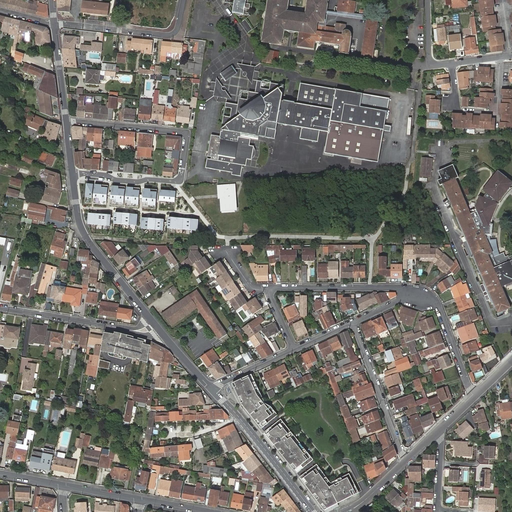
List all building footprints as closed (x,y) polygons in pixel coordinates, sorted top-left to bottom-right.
[(8,1),(6,7),(16,10),(18,0),(10,0),(10,1),(8,1)] [(28,0),(18,0),(16,10),(26,12),(29,4),(28,3),(28,2),(29,0),(28,0)] [(26,12),(37,15),(39,6),(36,5),(38,2),(38,0),(37,0),(35,0),(35,2),(29,0),(28,2),(28,3),(29,4),(26,12)] [(57,0),(58,11),(71,13),(71,0),(57,0)] [(88,13),(94,14),(95,2),(82,0),(81,12),(86,13),(86,11),(88,12),(88,13)] [(246,0),(234,0),(232,13),(243,15),(245,8),(249,9),(250,4),(245,4),(246,0)] [(345,25),(336,23),(336,26),(335,28),(316,26),(317,21),(323,21),(325,11),(326,0),(307,0),(306,14),(285,11),(286,0),(268,0),(263,42),(281,44),(283,29),(299,32),(297,47),(314,49),(315,41),(340,45),(339,53),(349,54),(351,37),(350,36),(350,35),(350,33),(349,31),(348,30),(346,30),(345,30),(345,25)] [(334,12),(353,15),(355,2),(342,0),(339,0),(338,8),(335,7),(334,12)] [(95,2),(94,14),(99,15),(100,13),(102,13),(102,15),(107,16),(109,4),(95,2)] [(49,17),(48,5),(41,3),(41,6),(40,6),(39,6),(37,15),(47,18),(49,17)] [(479,4),(480,14),(486,13),(485,9),(492,8),(491,3),(479,4)] [(325,11),(323,21),(317,21),(316,26),(335,28),(336,26),(327,25),(328,14),(367,20),(367,17),(353,15),(334,12),(325,11)] [(480,14),(482,23),(494,22),(493,17),(487,17),(486,13),(480,14)] [(13,20),(6,18),(1,30),(0,32),(0,39),(3,33),(3,31),(9,33),(13,20)] [(239,22),(247,33),(252,29),(245,18),(239,22)] [(21,22),(13,20),(9,33),(14,34),(18,35),(21,22)] [(378,22),(367,20),(361,57),(373,58),(378,22)] [(33,25),(21,22),(18,35),(18,37),(17,43),(19,43),(20,40),(25,42),(29,43),(31,34),(33,25)] [(488,32),(489,32),(488,28),(494,27),(494,22),(482,23),(483,33),(488,32)] [(438,30),(439,44),(444,43),(444,42),(447,42),(445,24),(437,25),(438,30)] [(47,28),(33,25),(35,31),(36,29),(38,30),(39,45),(51,44),(49,32),(47,28)] [(488,32),(490,41),(501,40),(501,35),(494,36),(494,31),(489,32),(488,32)] [(64,36),(63,49),(75,50),(76,37),(64,36)] [(448,37),(450,49),(463,47),(461,36),(455,37),(455,36),(448,37)] [(467,38),(468,45),(470,44),(470,47),(468,48),(466,48),(468,54),(480,51),(479,46),(478,46),(475,37),(467,38)] [(142,50),(143,40),(133,39),(132,42),(127,41),(127,50),(134,51),(134,49),(142,50)] [(152,41),(143,40),(142,50),(146,50),(146,54),(151,54),(152,51),(152,41)] [(495,52),(494,50),(498,49),(497,46),(502,45),(502,43),(501,40),(490,41),(491,53),(495,52)] [(172,43),(162,42),(160,61),(165,62),(166,53),(171,53),(172,43)] [(81,50),(100,52),(101,44),(92,43),(92,47),(81,46),(81,50)] [(171,53),(172,53),(171,57),(173,60),(179,60),(181,58),(182,54),(186,54),(186,47),(182,46),(182,44),(172,43),(171,53)] [(16,49),(14,59),(21,62),(24,53),(16,49)] [(63,49),(65,67),(77,68),(76,57),(80,57),(79,50),(75,50),(63,49)] [(276,65),(278,52),(264,50),(262,63),(276,65)] [(183,62),(181,73),(200,75),(203,54),(194,53),(193,63),(183,62)] [(105,71),(115,72),(116,68),(116,64),(105,63),(105,71)] [(25,64),(23,70),(37,75),(42,78),(40,82),(38,89),(50,95),(58,99),(55,76),(25,64)] [(252,86),(255,67),(237,64),(243,73),(244,73),(245,73),(246,73),(246,74),(246,75),(246,76),(252,86)] [(225,82),(237,74),(232,66),(220,75),(225,82)] [(102,71),(87,69),(85,83),(99,85),(100,75),(105,76),(115,76),(115,72),(105,71),(102,71)] [(474,75),(474,81),(484,82),(484,70),(478,70),(478,71),(478,75),(474,75)] [(484,70),(484,82),(486,82),(489,82),(493,82),(494,70),(490,70),(484,70)] [(468,72),(457,74),(459,90),(467,89),(466,87),(469,86),(467,79),(469,79),(468,72)] [(442,90),(449,89),(448,79),(447,79),(446,75),(436,76),(437,85),(441,85),(442,90)] [(213,97),(231,100),(225,91),(224,91),(223,91),(223,90),(222,90),(222,89),(222,88),(223,88),(216,79),(213,97)] [(285,86),(270,83),(269,90),(261,88),(262,82),(257,81),(255,93),(255,96),(250,135),(259,137),(275,139),(278,123),(302,128),(300,139),(318,142),(320,131),(329,133),(325,154),(370,161),(371,155),(361,153),(364,138),(382,142),(390,99),(300,83),(296,104),(282,101),(285,86)] [(40,113),(53,118),(50,95),(38,89),(40,113)] [(168,89),(163,121),(175,123),(176,114),(177,108),(173,107),(171,106),(173,90),(168,89)] [(481,89),(480,98),(488,99),(490,99),(492,99),(492,94),(486,93),(486,89),(483,89),(481,89)] [(511,90),(504,90),(503,95),(510,95),(509,100),(511,100),(511,90)] [(243,166),(246,166),(247,155),(249,139),(241,138),(241,134),(250,135),(255,96),(248,95),(247,100),(241,99),(240,106),(238,105),(226,103),(225,108),(232,109),(230,118),(224,116),(220,137),(212,135),(208,157),(209,157),(211,157),(211,160),(208,159),(207,159),(206,169),(232,173),(232,175),(241,177),(243,166)] [(435,96),(427,96),(427,100),(430,100),(430,105),(430,113),(438,113),(440,113),(440,99),(435,99),(435,96)] [(79,97),(77,118),(85,118),(86,107),(83,106),(84,102),(84,97),(79,97)] [(122,103),(123,99),(109,98),(109,104),(107,120),(107,121),(112,121),(113,109),(116,109),(117,103),(122,103)] [(488,99),(480,98),(476,98),(475,107),(481,108),(481,103),(487,104),(488,99)] [(124,109),(126,100),(123,99),(122,103),(121,122),(135,123),(136,111),(134,110),(134,113),(126,113),(127,109),(124,109)] [(152,100),(140,99),(139,120),(150,121),(152,100)] [(511,109),(511,100),(509,100),(509,104),(503,104),(502,109),(511,109)] [(100,119),(101,108),(101,103),(94,103),(94,106),(93,119),(100,119)] [(107,120),(109,104),(106,103),(106,107),(103,107),(102,108),(101,108),(100,119),(107,120)] [(94,106),(90,106),(86,105),(86,107),(85,118),(93,119),(94,106)] [(157,106),(153,105),(151,120),(162,121),(163,107),(157,106)] [(182,109),(183,107),(180,106),(180,109),(178,108),(176,122),(188,124),(190,110),(188,110),(182,109)] [(32,109),(26,107),(21,119),(27,121),(25,125),(29,127),(26,133),(35,137),(36,134),(39,136),(38,138),(56,144),(61,125),(46,120),(30,114),(32,109)] [(511,119),(511,109),(502,109),(502,114),(508,114),(508,119),(511,119)] [(466,128),(467,116),(462,116),(462,114),(452,113),(452,119),(455,119),(454,121),(453,121),(453,127),(457,127),(457,128),(462,129),(462,128),(466,128)] [(467,116),(466,128),(469,128),(472,128),(476,128),(476,121),(476,117),(472,116),(467,116)] [(476,121),(476,128),(485,129),(486,117),(481,117),(480,121),(476,121)] [(486,117),(485,129),(495,129),(495,122),(491,122),(491,119),(491,117),(489,117),(486,117)] [(511,128),(511,119),(508,119),(508,123),(502,123),(501,128),(511,128)] [(73,140),(84,139),(83,136),(82,136),(82,134),(87,134),(88,128),(73,127),(72,129),(73,140)] [(87,134),(87,140),(94,141),(95,129),(88,128),(87,134)] [(95,129),(94,141),(94,148),(99,148),(99,142),(102,142),(103,130),(95,129)] [(127,132),(120,131),(118,145),(126,146),(127,132)] [(127,132),(126,146),(131,146),(131,151),(135,151),(135,147),(135,145),(133,145),(135,133),(127,132)] [(139,133),(138,148),(151,149),(151,148),(152,135),(139,133)] [(181,137),(166,136),(166,144),(167,144),(171,145),(171,147),(175,147),(175,150),(180,151),(181,139),(181,137)] [(379,163),(382,142),(364,138),(361,153),(371,155),(370,161),(379,163)] [(151,149),(138,148),(137,159),(140,160),(141,157),(150,158),(151,149)] [(43,158),(41,163),(52,167),(56,158),(43,152),(41,157),(43,158)] [(86,152),(74,153),(76,166),(80,169),(83,169),(82,159),(81,157),(87,156),(86,152)] [(177,168),(179,152),(172,152),(171,158),(176,159),(175,168),(177,168)] [(22,160),(32,164),(34,158),(25,154),(22,160)] [(100,156),(93,155),(92,160),(91,170),(99,171),(100,156)] [(431,177),(432,158),(422,158),(420,176),(431,177)] [(82,159),(83,169),(91,170),(92,160),(82,159)] [(123,170),(123,173),(133,173),(133,165),(128,164),(124,164),(123,170)] [(453,165),(438,172),(442,179),(438,181),(440,186),(443,184),(468,242),(466,243),(463,238),(462,239),(470,257),(474,256),(485,281),(494,302),(492,302),(493,304),(495,304),(499,313),(511,308),(502,286),(511,281),(511,258),(509,260),(511,263),(499,268),(484,234),(491,235),(492,227),(490,226),(497,205),(496,205),(493,203),(494,200),(497,203),(511,186),(504,182),(507,179),(499,173),(484,192),(487,195),(484,199),(480,198),(475,209),(469,211),(455,179),(458,178),(453,165)] [(45,169),(41,168),(38,174),(42,181),(46,182),(48,177),(46,176),(44,173),(45,169)] [(173,169),(163,168),(163,176),(172,177),(173,169)] [(59,174),(45,169),(44,173),(46,176),(48,177),(46,182),(50,183),(49,187),(59,190),(60,187),(61,187),(59,174)] [(21,187),(22,180),(12,177),(10,184),(21,187)] [(94,185),(87,184),(85,202),(92,203),(94,185)] [(109,185),(95,184),(94,203),(107,205),(109,185)] [(238,210),(236,184),(217,186),(218,199),(220,199),(221,211),(238,210)] [(125,187),(112,186),(111,205),(124,206),(125,187)] [(141,188),(127,187),(126,206),(139,207),(141,188)] [(158,189),(145,188),(143,207),(156,208),(158,189)] [(9,189),(7,196),(18,198),(20,192),(9,189)] [(60,193),(46,189),(42,200),(57,204),(60,193)] [(176,191),(160,190),(160,200),(175,202),(176,191)] [(29,211),(27,218),(33,219),(33,223),(39,224),(40,220),(43,221),(44,214),(42,214),(44,206),(28,203),(27,207),(26,206),(25,210),(29,211)] [(64,222),(67,211),(50,207),(50,209),(54,210),(51,219),(64,222)] [(111,215),(89,213),(88,224),(110,226),(111,215)] [(138,215),(115,213),(114,224),(137,226),(138,215)] [(165,219),(142,217),(141,228),(164,230),(165,219)] [(199,220),(169,217),(168,228),(198,230),(199,220)] [(65,235),(56,232),(51,248),(55,250),(54,253),(61,255),(65,242),(63,241),(65,235)] [(105,242),(103,244),(107,249),(113,257),(119,252),(118,251),(115,247),(113,244),(111,243),(105,242)] [(166,246),(159,245),(166,255),(170,252),(166,246)] [(310,245),(302,246),(303,246),(303,248),(303,249),(303,261),(315,261),(315,249),(310,249),(310,245)] [(444,255),(438,250),(430,250),(429,245),(417,245),(417,246),(417,258),(434,258),(438,262),(444,255)] [(198,246),(191,246),(191,251),(189,257),(185,261),(190,267),(193,265),(204,257),(202,253),(200,254),(198,250),(198,246)] [(281,246),(266,246),(270,264),(276,263),(275,256),(281,256),(281,246)] [(283,246),(282,246),(281,261),(297,261),(297,251),(291,251),(283,251),(283,248),(283,246)] [(407,269),(407,260),(416,259),(416,246),(404,246),(404,255),(403,255),(403,269),(407,269)] [(123,250),(130,258),(132,256),(125,248),(123,250)] [(92,260),(92,257),(89,256),(89,251),(78,250),(77,259),(82,260),(81,262),(87,263),(86,273),(84,273),(82,273),(81,277),(83,277),(82,284),(83,284),(83,285),(88,286),(89,283),(92,260)] [(123,250),(114,257),(121,265),(130,258),(123,250)] [(166,255),(165,255),(169,261),(171,260),(175,266),(179,264),(170,252),(166,255)] [(460,268),(457,260),(453,264),(444,255),(438,262),(435,264),(440,268),(442,266),(448,271),(449,270),(455,274),(460,268)] [(212,267),(208,262),(207,263),(206,261),(207,260),(204,257),(193,265),(200,275),(212,267)] [(141,264),(136,258),(126,265),(128,267),(124,270),(129,277),(138,269),(137,268),(141,264)] [(378,258),(378,269),(380,269),(380,276),(386,275),(386,277),(391,277),(391,270),(387,270),(387,258),(378,258)] [(99,264),(92,260),(89,283),(96,284),(96,283),(99,264)] [(349,262),(343,261),(343,278),(354,278),(354,268),(349,268),(349,262)] [(226,272),(219,262),(213,266),(217,272),(216,273),(218,278),(226,272)] [(338,263),(329,263),(329,265),(329,278),(338,278),(338,263)] [(44,274),(49,276),(53,266),(46,264),(46,266),(44,274)] [(318,278),(329,278),(329,265),(319,265),(318,278)] [(397,266),(391,266),(391,270),(391,277),(391,278),(402,278),(402,266),(397,266)] [(365,278),(365,267),(354,267),(354,268),(354,278),(365,278)] [(16,275),(13,294),(29,297),(32,271),(20,269),(18,269),(16,275)] [(252,271),(255,278),(258,278),(258,281),(268,281),(268,269),(251,269),(252,271)] [(150,277),(147,271),(145,272),(151,281),(154,279),(152,276),(150,277)] [(151,281),(145,272),(133,280),(139,289),(151,281)] [(233,283),(226,272),(218,278),(216,279),(223,290),(233,283)] [(34,288),(39,290),(43,274),(39,273),(34,288)] [(1,300),(11,302),(13,294),(16,275),(12,274),(10,282),(6,281),(5,285),(1,300)] [(38,293),(42,294),(43,294),(46,282),(49,283),(51,277),(49,276),(44,274),(43,274),(39,290),(38,293)] [(461,283),(462,282),(461,279),(454,283),(452,280),(450,278),(448,279),(439,285),(439,287),(440,289),(440,290),(441,292),(442,292),(443,294),(450,289),(452,288),(461,283)] [(151,281),(139,289),(143,295),(154,288),(156,287),(151,281)] [(485,281),(483,282),(485,287),(491,300),(492,302),(494,302),(485,281)] [(235,288),(236,287),(233,283),(223,290),(222,290),(230,301),(240,293),(238,290),(237,290),(235,288)] [(469,294),(470,293),(468,288),(465,289),(461,283),(452,288),(455,299),(457,298),(469,294)] [(54,300),(62,301),(64,288),(51,285),(51,287),(48,287),(47,297),(50,298),(54,299),(54,300)] [(64,288),(62,301),(71,303),(74,303),(74,305),(79,306),(81,293),(87,294),(88,288),(88,287),(83,286),(82,291),(64,288)] [(485,287),(482,289),(487,301),(491,300),(485,287)] [(100,293),(100,290),(95,289),(88,288),(87,294),(86,303),(96,304),(98,295),(97,294),(98,293),(100,293)] [(163,314),(172,326),(197,308),(219,340),(227,335),(225,332),(227,331),(223,326),(222,327),(203,299),(197,291),(176,306),(163,314)] [(244,306),(246,304),(243,300),(245,299),(240,293),(230,301),(237,311),(244,306)] [(336,293),(327,293),(327,300),(327,301),(331,301),(331,303),(337,303),(336,293)] [(378,303),(379,305),(388,301),(384,294),(380,294),(378,295),(377,293),(373,293),(374,294),(378,303)] [(369,295),(357,301),(361,310),(365,308),(378,303),(374,294),(370,296),(369,295)] [(470,297),(469,294),(457,298),(455,299),(457,304),(459,303),(460,306),(458,307),(460,312),(474,307),(471,299),(470,297)] [(342,306),(344,312),(352,308),(351,306),(355,304),(354,302),(354,300),(350,300),(350,299),(350,296),(343,296),(338,296),(338,302),(342,302),(342,306)] [(262,309),(259,304),(258,305),(257,303),(258,302),(255,298),(248,303),(246,304),(244,306),(248,311),(250,310),(253,315),(262,309)] [(321,300),(316,300),(316,311),(311,314),(314,322),(320,319),(325,330),(330,327),(323,312),(323,308),(323,302),(321,302),(321,300)] [(119,309),(119,304),(100,302),(99,316),(117,319),(117,318),(119,309)] [(284,310),(288,319),(296,316),(292,308),(291,307),(284,310)] [(323,312),(330,327),(335,325),(329,312),(328,312),(326,307),(323,308),(323,312)] [(417,313),(403,308),(400,317),(401,318),(401,320),(403,321),(402,323),(412,327),(413,324),(417,313)] [(131,311),(119,309),(117,318),(130,320),(131,311)] [(476,320),(472,310),(468,312),(468,311),(461,314),(465,324),(470,322),(476,320)] [(385,316),(390,327),(397,324),(392,313),(385,316)] [(296,316),(288,319),(290,322),(301,317),(299,314),(296,316)] [(465,324),(461,314),(460,314),(462,322),(456,325),(457,330),(464,327),(469,325),(471,325),(470,322),(465,324)] [(243,328),(249,338),(258,333),(254,328),(264,321),(260,316),(254,320),(243,328)] [(377,334),(378,334),(388,329),(383,319),(372,323),(377,334)] [(422,322),(420,323),(420,325),(423,332),(435,328),(431,319),(424,321),(422,322)] [(299,336),(308,332),(302,321),(293,325),(299,336)] [(6,323),(0,322),(0,343),(17,346),(20,328),(6,325),(6,323)] [(367,338),(377,334),(372,323),(372,322),(362,326),(367,338)] [(275,324),(261,330),(263,333),(265,332),(267,336),(268,337),(270,336),(279,332),(275,324)] [(477,338),(478,338),(473,324),(471,325),(469,325),(472,333),(474,332),(477,338)] [(464,327),(457,330),(459,334),(460,333),(464,343),(477,338),(474,332),(472,333),(469,325),(464,327)] [(47,332),(48,326),(44,326),(43,327),(32,326),(31,332),(32,332),(32,334),(33,334),(33,336),(30,335),(29,344),(33,345),(33,343),(39,344),(40,340),(46,342),(47,332)] [(71,346),(74,331),(67,329),(63,348),(71,349),(71,346)] [(82,333),(82,330),(75,329),(74,331),(71,346),(75,347),(75,344),(80,344),(82,333)] [(80,344),(79,346),(87,348),(89,332),(85,331),(84,333),(82,333),(80,344)] [(235,333),(237,336),(242,343),(245,341),(238,331),(236,333),(235,333)] [(411,331),(402,335),(405,339),(406,343),(410,342),(411,342),(414,341),(422,338),(420,333),(417,334),(413,336),(411,331)] [(51,333),(47,332),(46,342),(45,345),(43,355),(46,356),(47,352),(48,346),(49,346),(50,342),(62,344),(63,334),(51,332),(51,333)] [(340,334),(346,350),(348,357),(352,363),(359,361),(358,357),(356,358),(350,347),(353,346),(348,332),(340,334)] [(109,333),(104,333),(104,337),(101,352),(103,352),(102,352),(102,349),(104,350),(105,351),(106,351),(109,351),(108,353),(114,354),(120,355),(120,354),(124,355),(123,356),(130,358),(137,360),(137,358),(140,359),(143,360),(145,359),(149,360),(149,358),(149,356),(151,346),(146,344),(144,344),(145,342),(138,340),(134,339),(128,338),(128,336),(122,334),(122,336),(115,334),(109,333)] [(249,338),(255,347),(260,344),(261,346),(265,343),(260,335),(258,333),(249,338)] [(439,333),(426,338),(430,348),(443,343),(439,333)] [(101,352),(104,337),(90,334),(88,345),(96,346),(94,356),(100,357),(101,352)] [(337,338),(328,342),(331,350),(339,346),(341,345),(337,338)] [(164,349),(152,342),(151,346),(149,356),(160,359),(159,361),(159,363),(158,367),(157,366),(155,377),(157,377),(159,377),(162,362),(164,349)] [(321,352),(318,354),(321,359),(324,357),(325,360),(327,359),(326,357),(333,353),(332,352),(331,350),(328,342),(319,346),(321,352)] [(409,350),(411,355),(415,354),(412,347),(412,346),(410,342),(406,343),(409,350)] [(466,355),(479,350),(475,342),(463,347),(466,355)] [(260,344),(255,347),(263,358),(272,354),(265,343),(261,346),(260,344)] [(431,354),(445,349),(443,344),(429,349),(424,351),(426,356),(431,354)] [(478,356),(481,363),(495,355),(491,346),(477,352),(478,356)] [(390,362),(402,358),(399,347),(386,352),(390,362)] [(234,357),(239,354),(236,348),(230,351),(234,357)] [(170,352),(164,349),(162,362),(168,363),(171,364),(173,355),(170,352)] [(74,373),(76,365),(75,365),(78,351),(74,350),(69,372),(74,373)] [(208,367),(219,360),(213,350),(202,358),(208,367)] [(307,365),(306,365),(308,369),(314,367),(313,365),(312,363),(317,361),(312,351),(303,356),(307,365)] [(246,362),(246,363),(250,361),(245,353),(241,356),(242,357),(246,362)] [(413,356),(416,366),(422,364),(418,354),(413,356)] [(100,357),(94,356),(91,355),(88,368),(90,368),(89,375),(97,376),(98,368),(100,360),(100,357)] [(244,365),(246,363),(246,362),(242,357),(241,356),(238,357),(244,365)] [(306,373),(310,372),(308,369),(306,365),(302,356),(299,358),(305,370),(306,373)] [(448,356),(438,359),(442,369),(451,366),(448,356)] [(474,372),(483,369),(481,363),(478,356),(469,360),(474,372)] [(348,357),(337,362),(339,368),(341,368),(352,363),(348,357)] [(398,373),(411,368),(408,358),(395,362),(396,363),(398,363),(401,369),(398,369),(398,368),(385,373),(386,377),(398,373)] [(437,364),(432,365),(434,370),(435,371),(442,369),(438,359),(436,360),(437,364)] [(110,363),(102,361),(100,368),(108,369),(110,363)] [(333,371),(328,372),(332,384),(337,382),(335,378),(333,373),(335,372),(341,370),(342,372),(346,370),(352,368),(352,369),(362,366),(360,361),(341,368),(339,368),(333,371)] [(168,363),(162,362),(159,377),(167,378),(168,363)] [(209,368),(217,380),(232,373),(229,366),(223,369),(218,362),(209,368)] [(27,372),(25,372),(23,380),(24,380),(22,389),(27,390),(27,388),(32,389),(36,364),(28,363),(27,370),(27,372)] [(290,376),(288,373),(284,365),(274,370),(279,380),(280,380),(287,377),(290,376)] [(294,377),(299,386),(313,379),(311,375),(303,378),(301,373),(297,375),(294,369),(291,370),(292,371),(294,377)] [(278,382),(280,381),(279,380),(274,370),(264,374),(271,387),(271,388),(279,384),(278,382)] [(431,375),(430,375),(432,380),(434,384),(445,380),(442,371),(436,373),(431,375)] [(386,377),(385,378),(389,389),(398,386),(402,385),(398,373),(386,377)] [(360,376),(360,374),(352,377),(354,383),(350,384),(352,390),(359,387),(368,383),(364,375),(360,376)] [(252,375),(232,384),(243,405),(261,429),(268,424),(264,418),(266,417),(268,418),(275,413),(271,407),(269,406),(265,404),(265,402),(252,375)] [(157,377),(155,384),(155,388),(169,389),(171,378),(167,378),(159,377),(157,377)] [(292,381),(295,388),(299,386),(294,377),(291,379),(292,381)] [(420,379),(420,378),(414,380),(418,392),(422,391),(424,390),(422,385),(420,379)] [(337,382),(332,384),(336,396),(341,394),(337,382)] [(375,395),(371,383),(357,389),(358,391),(354,393),(356,399),(364,396),(365,399),(375,395)] [(153,391),(143,390),(144,389),(131,386),(129,395),(133,400),(138,400),(138,402),(146,403),(147,405),(151,405),(153,391)] [(400,394),(398,386),(389,389),(392,397),(400,394)] [(452,398),(448,387),(436,391),(438,396),(440,402),(452,398)] [(267,392),(270,399),(275,397),(272,390),(267,392)] [(205,404),(200,392),(194,393),(193,394),(189,394),(190,400),(189,400),(180,400),(180,406),(183,406),(188,406),(192,406),(192,404),(205,404)] [(341,394),(336,396),(341,408),(345,406),(341,394)] [(415,402),(412,394),(393,401),(396,409),(408,405),(409,410),(415,407),(417,407),(415,402)] [(428,402),(429,402),(432,412),(435,411),(434,410),(437,409),(437,410),(443,408),(441,403),(440,402),(438,396),(434,398),(433,400),(428,402)] [(365,412),(377,407),(373,398),(365,401),(365,402),(367,407),(364,408),(363,408),(365,412)] [(121,424),(129,426),(131,417),(134,401),(133,401),(128,400),(125,416),(123,415),(121,424)] [(211,410),(211,406),(206,406),(206,410),(204,410),(204,413),(196,413),(196,411),(188,411),(188,409),(183,409),(183,412),(178,412),(171,412),(155,413),(156,421),(224,419),(223,411),(223,410),(211,410)] [(345,406),(341,408),(343,414),(349,412),(347,406),(345,406)] [(497,411),(498,417),(501,416),(502,416),(511,414),(511,413),(511,408),(501,410),(497,411)] [(476,415),(472,416),(475,424),(478,422),(482,433),(490,430),(483,409),(477,411),(478,413),(475,414),(476,415)] [(156,412),(151,411),(144,447),(149,448),(155,413),(156,412)] [(362,417),(365,425),(367,425),(369,424),(379,420),(380,419),(377,411),(362,417)] [(278,416),(275,413),(268,418),(266,417),(264,418),(268,424),(278,416)] [(436,422),(433,413),(420,418),(421,421),(423,428),(434,424),(436,422)] [(420,421),(421,421),(420,418),(418,415),(415,416),(416,419),(412,420),(409,422),(413,434),(423,430),(420,421)] [(22,417),(14,416),(12,423),(9,422),(6,433),(12,434),(9,448),(15,450),(17,444),(22,417)] [(346,419),(350,431),(355,429),(352,422),(353,422),(351,417),(346,419)] [(285,422),(282,419),(272,427),(275,431),(278,429),(277,428),(285,422)] [(382,428),(379,420),(369,424),(372,432),(382,428)] [(463,439),(474,429),(466,421),(455,431),(463,439)] [(301,464),(311,457),(285,422),(277,428),(278,429),(275,431),(272,427),(266,432),(297,472),(303,467),(301,464)] [(24,445),(17,444),(15,450),(13,460),(26,462),(29,446),(27,446),(28,440),(33,441),(35,431),(28,430),(26,439),(25,439),(24,445)] [(231,435),(223,439),(229,451),(234,449),(242,445),(235,431),(230,433),(231,435)] [(350,435),(353,444),(360,441),(358,436),(356,432),(350,435)] [(378,435),(383,449),(385,449),(387,448),(392,446),(387,432),(378,435)] [(82,449),(84,439),(81,439),(79,438),(78,444),(76,444),(75,447),(82,449)] [(151,452),(151,457),(155,457),(158,457),(165,456),(179,455),(179,460),(190,459),(189,450),(191,450),(191,445),(164,447),(164,441),(161,441),(161,448),(151,448),(151,452)] [(464,442),(452,441),(451,446),(455,446),(455,448),(457,448),(457,450),(455,450),(455,456),(472,457),(473,447),(469,447),(464,447),(464,442)] [(253,454),(246,445),(235,450),(230,452),(233,457),(239,453),(241,456),(244,461),(253,454)] [(392,455),(397,453),(394,446),(393,447),(383,453),(385,458),(388,456),(392,454),(392,455)] [(485,451),(485,455),(486,456),(486,459),(493,460),(495,460),(496,447),(489,447),(486,447),(485,451)] [(15,450),(9,448),(7,458),(13,460),(15,450)] [(84,463),(98,466),(101,452),(87,449),(84,463)] [(43,453),(33,451),(29,467),(40,469),(43,453)] [(112,468),(115,452),(112,451),(110,451),(109,456),(102,454),(99,467),(108,469),(112,469),(112,468)] [(53,455),(43,453),(40,469),(50,471),(53,455)] [(262,465),(253,454),(244,461),(239,463),(241,466),(247,464),(248,465),(245,467),(249,472),(249,471),(250,472),(252,471),(253,472),(262,465)] [(435,468),(435,456),(424,456),(423,467),(426,468),(426,469),(431,469),(432,468),(435,468)] [(314,459),(311,457),(301,464),(303,467),(314,459)] [(55,458),(52,470),(75,475),(77,463),(55,458)] [(388,468),(384,458),(377,461),(374,462),(374,463),(378,475),(386,470),(388,468)] [(369,479),(378,475),(374,463),(371,464),(372,467),(365,469),(369,479)] [(317,464),(306,471),(308,474),(319,466),(317,464)] [(156,478),(158,479),(159,472),(160,466),(153,465),(153,468),(157,469),(157,471),(156,474),(152,473),(150,488),(154,489),(156,478)] [(252,471),(250,472),(250,473),(242,471),(243,478),(248,479),(253,479),(257,476),(256,476),(265,469),(262,465),(253,472),(252,471)] [(111,471),(110,476),(113,477),(113,478),(126,481),(128,467),(126,467),(126,470),(117,468),(117,466),(116,466),(115,468),(112,468),(112,469),(111,471)] [(160,466),(159,472),(173,474),(174,468),(169,467),(160,466)] [(306,471),(300,476),(323,510),(358,493),(354,485),(351,486),(346,475),(330,483),(319,466),(308,474),(306,471)] [(459,467),(451,466),(451,470),(450,470),(449,475),(451,475),(451,477),(449,477),(449,482),(458,483),(459,467)] [(406,479),(405,486),(408,486),(409,486),(409,488),(413,488),(414,484),(413,484),(413,480),(414,480),(414,482),(421,481),(421,467),(409,467),(409,473),(406,473),(406,479)] [(248,479),(243,478),(242,480),(248,481),(252,482),(261,483),(273,485),(277,482),(275,479),(273,480),(265,469),(256,476),(257,476),(253,479),(248,479)] [(490,470),(482,470),(482,473),(481,473),(480,488),(490,489),(491,474),(490,474),(490,470)] [(149,473),(142,472),(140,479),(137,478),(135,488),(146,490),(148,480),(147,480),(149,473)] [(158,494),(169,496),(172,482),(161,480),(158,494)] [(183,483),(172,481),(172,482),(169,496),(180,498),(183,483)] [(261,492),(262,484),(261,483),(252,482),(252,485),(257,486),(256,491),(261,492)] [(182,499),(194,501),(196,488),(185,486),(182,499)] [(9,487),(0,487),(0,502),(2,502),(2,501),(2,498),(9,498),(9,487)] [(196,488),(194,501),(204,502),(206,489),(200,488),(196,487),(196,488)] [(469,507),(470,488),(453,487),(453,492),(458,492),(459,492),(459,497),(458,497),(458,500),(459,500),(460,500),(460,506),(469,507)] [(413,488),(409,488),(408,497),(426,498),(433,498),(433,494),(422,493),(421,494),(413,493),(413,488)] [(17,489),(16,500),(29,501),(30,489),(17,489)] [(209,506),(218,507),(218,505),(221,492),(211,490),(209,506)] [(386,497),(396,508),(403,502),(402,501),(403,500),(404,500),(406,498),(403,494),(400,496),(394,490),(386,497)] [(300,511),(284,491),(273,499),(278,505),(281,503),(287,511),(300,511)] [(221,492),(218,505),(227,506),(229,493),(221,492)] [(245,496),(242,509),(250,511),(253,494),(246,493),(245,496)] [(231,508),(242,509),(245,496),(234,494),(231,508)] [(55,500),(41,497),(41,498),(38,497),(36,507),(39,508),(40,508),(40,509),(39,511),(52,511),(53,511),(55,500)] [(426,498),(408,497),(407,505),(407,507),(409,507),(412,507),(412,506),(416,506),(416,501),(419,502),(419,503),(426,503),(426,498)] [(259,500),(258,509),(266,511),(268,502),(259,500)] [(479,511),(478,511),(495,511),(496,500),(479,500),(479,511)] [(75,511),(74,511),(86,511),(86,503),(76,504),(77,511),(75,511)] [(99,503),(95,503),(94,511),(114,511),(115,507),(106,506),(104,506),(99,506),(99,503)]
